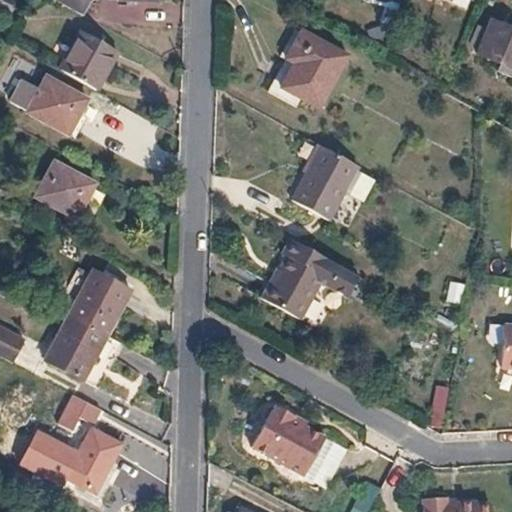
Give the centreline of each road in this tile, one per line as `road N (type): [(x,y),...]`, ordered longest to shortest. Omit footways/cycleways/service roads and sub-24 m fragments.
road 1 (residential): [(191,317),(437,451),(511,449)]
road 2 (residential): [(191,317),(202,0)]
road 3 (residential): [(186,511),(191,317)]
